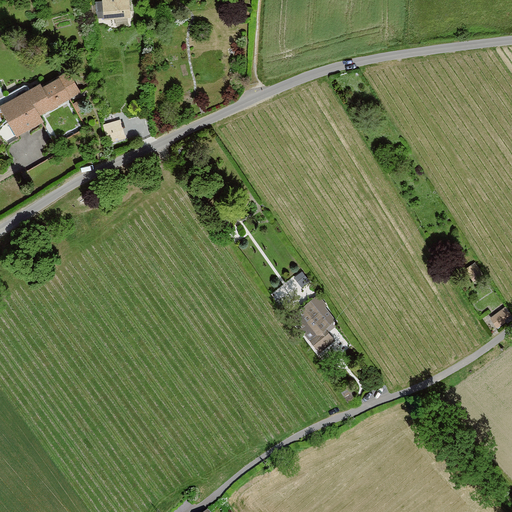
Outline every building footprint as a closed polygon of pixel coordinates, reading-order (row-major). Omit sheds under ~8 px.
[(131,16),(129,0),(104,0),(104,2),(97,2),(99,17),(106,17),(106,18),(131,16)] [(80,90),(68,70),(43,85),(40,81),(0,103),(0,104),(17,135),(44,119),(41,113),(80,90)] [(127,136),(120,119),(104,125),(110,142),(127,136)] [(483,274),(476,263),(467,269),(474,280),(483,274)] [(325,304),(318,295),(292,316),(320,352),(335,341),(324,327),(334,320),(323,306),(325,304)] [(511,315),(506,308),(492,318),(498,327),(511,317),(511,315)]
